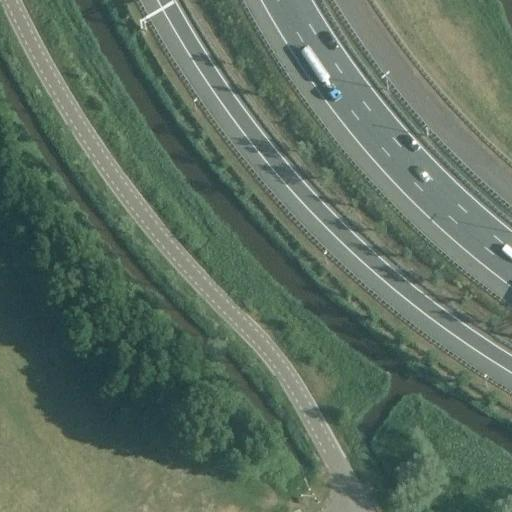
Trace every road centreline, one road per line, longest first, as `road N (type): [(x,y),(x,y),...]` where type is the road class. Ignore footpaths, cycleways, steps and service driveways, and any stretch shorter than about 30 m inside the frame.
road 1 (unclassified): [(357,502),(279,369),(161,242),(88,139),(8,0)]
road 2 (motorway): [(165,0),(189,46),(304,195),(449,325),(511,364)]
road 3 (motorway): [(285,0),(315,53),(404,165),(511,270)]
road 4 (motorway): [(511,190),(408,90),(348,0)]
